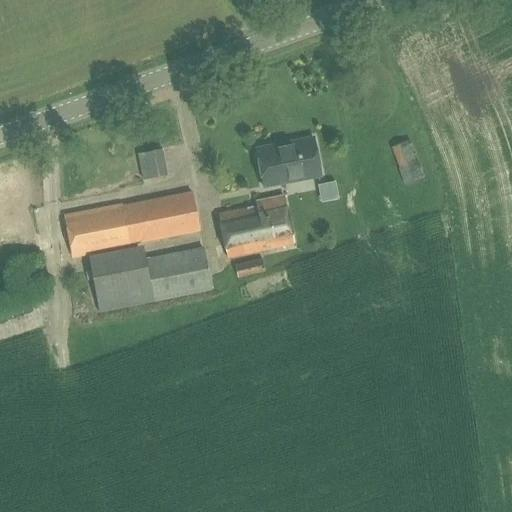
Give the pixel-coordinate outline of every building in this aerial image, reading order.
[(264,186),(321,175),(314,137),(257,148),(264,186)] [(412,139),(391,145),(403,184),(426,177),(412,139)] [(143,180),(169,175),(163,148),(139,153),(143,180)] [(130,243),(200,230),(193,192),(123,206),(123,204),(65,215),(73,257),(131,245),(130,243)] [(256,206),(218,214),(228,258),(294,243),(283,195),(255,201),(256,206)] [(155,302),(175,297),(213,290),(203,246),(146,257),(155,302)] [(262,259),(235,264),(239,277),(265,271),(262,259)]
